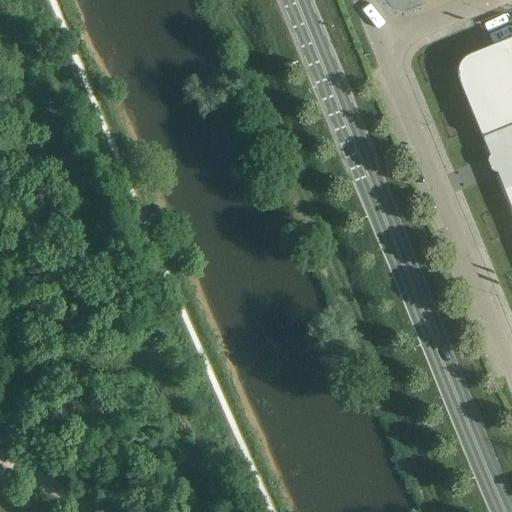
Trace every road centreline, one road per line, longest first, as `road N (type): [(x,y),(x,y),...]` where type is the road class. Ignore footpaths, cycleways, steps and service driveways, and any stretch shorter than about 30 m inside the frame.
road 1 (primary): [(504,511),(295,0)]
road 2 (unclassified): [(511,356),(382,48)]
road 3 (unclassified): [(382,48),(497,0)]
